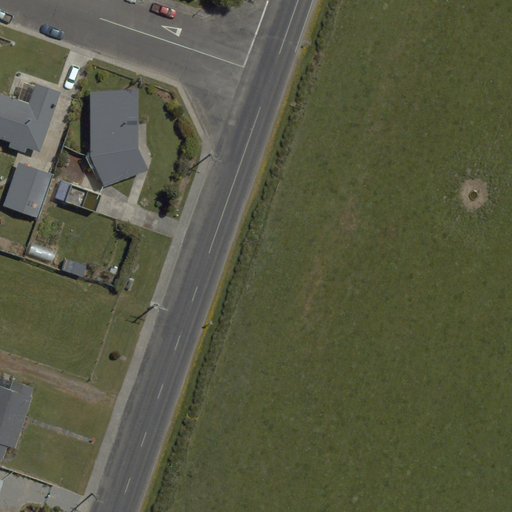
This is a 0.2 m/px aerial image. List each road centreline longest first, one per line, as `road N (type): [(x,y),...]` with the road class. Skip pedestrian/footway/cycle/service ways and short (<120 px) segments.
road 1 (secondary): [(118,511),(270,76)]
road 2 (residential): [(47,0),(270,76)]
